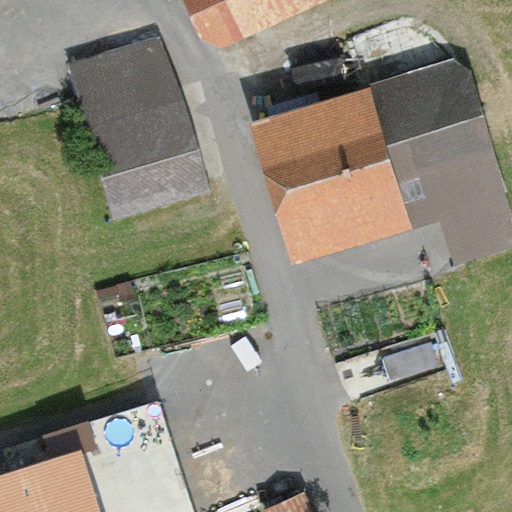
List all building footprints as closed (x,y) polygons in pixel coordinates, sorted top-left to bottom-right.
[(197,0),(216,42),(312,0),(197,0)] [(160,50),(78,75),(119,212),(201,187),(160,50)] [(462,69),(371,94),(405,222),(444,211),(455,253),(507,239),(462,69)] [(302,249),(405,222),(371,94),(268,121),(302,249)] [(186,511),(154,411),(10,457),(18,481),(0,487),(0,511),(186,511)] [(305,511),(300,499),(264,511),(305,511)]
